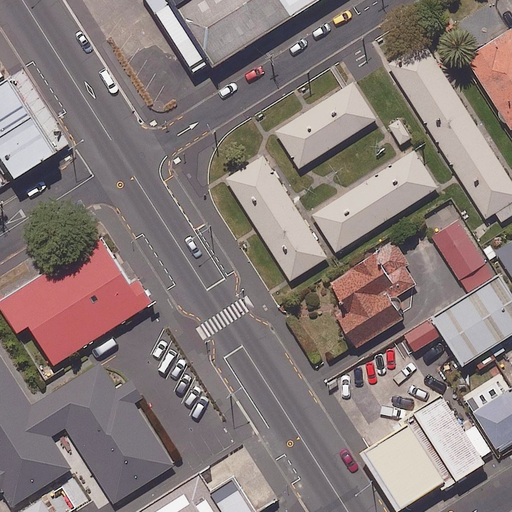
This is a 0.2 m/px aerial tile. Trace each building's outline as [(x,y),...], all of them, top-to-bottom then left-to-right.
[(171,7),(166,0),(141,0),(188,74),(207,62),(171,7)] [(182,0),(171,7),(207,62),(212,70),(322,0),(182,0)] [(511,27),(510,25),(464,54),(508,127),(511,124),(511,27)] [(511,177),(426,40),(390,62),(486,215),(496,209),(502,219),(511,213),(511,177)] [(57,152),(9,77),(0,82),(0,150),(17,178),(57,152)] [(378,116),(354,79),(277,128),(301,165),(378,116)] [(401,116),(389,124),(401,142),(413,134),(401,116)] [(439,185),(416,147),(313,212),(337,249),(439,185)] [(328,254),(265,153),(228,176),(291,277),(328,254)] [(460,215),(432,232),(466,288),(494,271),(460,215)] [(418,286),(385,235),(309,284),(352,350),(404,317),(393,301),(418,286)] [(129,283),(99,236),(0,299),(0,310),(16,334),(26,327),(53,368),(153,304),(136,278),(129,283)] [(511,238),(497,249),(511,271),(511,238)] [(511,334),(511,297),(498,276),(431,319),(441,335),(462,367),(511,334)] [(441,335),(431,319),(406,335),(417,351),(441,335)] [(65,428),(113,504),(175,465),(135,402),(142,398),(130,380),(117,389),(100,362),(32,405),(0,354),(0,492),(0,493),(10,508),(72,469),(52,437),(65,428)] [(511,439),(511,386),(510,387),(502,373),(466,396),(499,448),(511,439)] [(465,432),(443,398),(361,450),(400,510),(444,482),(447,487),(484,464),(480,458),(491,451),(474,426),(465,432)] [(197,474),(137,511),(254,511),(232,478),(209,492),(197,474)] [(48,511),(41,500),(20,511),(48,511)]
